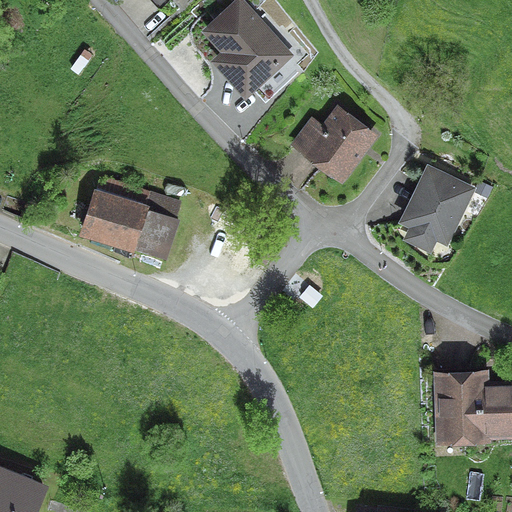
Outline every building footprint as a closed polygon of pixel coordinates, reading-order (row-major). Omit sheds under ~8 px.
[(297,63),(244,5),(206,39),(232,68),(225,74),(252,104),(297,63)] [(341,183),(377,131),(337,104),(323,124),(309,114),(287,146),(341,183)] [(475,192),(434,172),(405,230),(446,250),(475,192)] [(90,186),(73,234),(157,263),(174,216),(90,186)] [(439,377),(443,443),(511,438),(511,389),(482,391),(481,374),(439,377)] [(0,477),(0,511),(41,511),(48,494),(0,477)]
